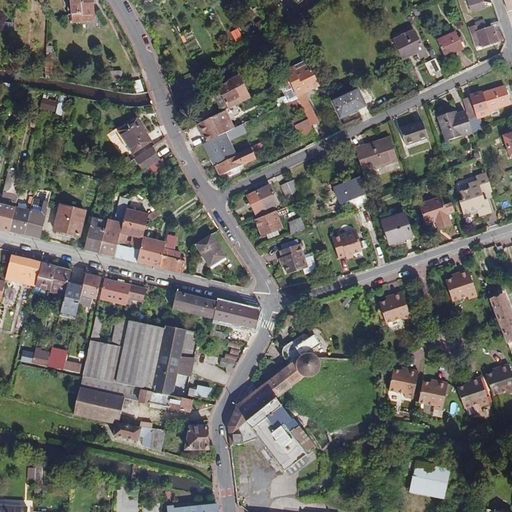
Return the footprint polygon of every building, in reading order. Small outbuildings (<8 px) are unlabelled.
[(70,0),(72,15),(72,23),(95,21),(93,0),(95,0),(70,0)] [(280,0),(285,9),(293,6),(290,0),(280,0)] [(468,0),(471,12),(485,8),(482,0),(468,0)] [(377,6),(381,14),(386,12),(382,3),(377,6)] [(482,47),(504,39),(501,30),(494,32),(492,27),(487,29),(483,20),(474,23),(482,47)] [(258,29),(264,25),(262,21),(255,24),(258,29)] [(494,32),(501,30),(498,22),(492,24),(492,27),(494,32)] [(397,50),(402,60),(416,53),(419,59),(426,55),(419,40),(418,40),(414,31),(393,41),(398,50),(397,50)] [(437,41),(445,58),(463,49),(460,43),(456,32),(437,41)] [(280,60),(272,43),(264,47),(272,64),(280,60)] [(441,71),(440,70),(435,59),(425,64),(430,75),(433,74),(434,75),(441,71)] [(319,86),(309,63),(286,74),(297,97),(300,95),(319,86)] [(109,71),(109,82),(122,82),(122,71),(109,71)] [(226,105),(240,98),(235,88),(243,83),(239,76),(231,81),(230,81),(217,88),(226,105)] [(466,116),(472,133),(483,129),(479,118),(490,114),(489,112),(510,104),(504,86),(483,93),(482,93),(482,92),(469,96),(470,97),(462,99),(468,115),(466,116)] [(223,107),(226,105),(217,88),(214,90),(223,107)] [(0,98),(0,102),(8,105),(11,92),(2,89),(0,98)] [(332,101),(340,118),(365,106),(357,89),(332,101)] [(240,98),(226,105),(228,109),(250,99),(248,94),(240,98)] [(60,95),(56,114),(61,115),(65,96),(60,95)] [(297,97),(298,98),(283,105),(289,116),(303,109),(301,105),(304,104),(300,95),(297,97)] [(50,101),(47,116),(52,118),(55,102),(50,101)] [(315,134),(311,126),(319,123),(309,102),(304,104),(301,105),(303,109),(308,119),(305,121),(295,126),(297,130),(302,140),(315,134)] [(206,142),(222,135),(222,136),(205,144),(212,158),(233,148),(231,144),(233,143),(231,139),(246,132),(242,125),(234,129),(225,110),(197,124),(206,142)] [(438,117),(446,141),(472,133),(466,116),(465,112),(454,116),(453,112),(438,117)] [(297,130),(295,126),(305,121),(302,115),(291,121),(294,126),(282,132),(284,136),(297,130)] [(118,132),(133,154),(151,141),(137,119),(118,132)] [(401,130),(406,145),(428,138),(423,123),(401,130)] [(511,133),(503,137),(510,157),(511,156),(511,133)] [(355,149),(363,173),(398,161),(390,137),(355,149)] [(479,150),(483,160),(494,157),(490,146),(479,150)] [(135,158),(143,171),(159,160),(151,147),(135,158)] [(216,165),(234,156),(234,157),(214,167),(219,177),(225,174),(229,172),(256,159),(251,147),(239,153),(237,148),(213,160),(216,165)] [(473,160),(480,157),(479,152),(473,154),(474,156),(472,157),(473,160)] [(482,164),(480,157),(473,160),(475,166),(482,164)] [(143,171),(142,172),(147,180),(167,167),(162,158),(159,160),(143,171)] [(9,169),(3,191),(10,192),(15,170),(9,169)] [(477,210),(479,218),(492,213),(488,199),(484,201),(482,195),(492,192),(486,174),(476,177),(478,182),(468,185),(470,190),(459,193),(462,201),(459,202),(463,215),(477,210)] [(340,204),(348,201),(350,204),(354,207),(368,202),(360,177),(333,188),(337,196),(340,204)] [(281,186),(286,198),(298,192),(293,180),(281,186)] [(246,196),(257,218),(269,214),(266,209),(279,203),(270,185),(246,196)] [(0,228),(40,238),(48,203),(33,199),(31,208),(30,211),(0,204),(2,197),(0,196),(0,228)] [(329,208),(340,204),(337,196),(326,200),(329,208)] [(450,223),(441,197),(418,205),(425,225),(436,222),(438,227),(450,223)] [(169,229),(165,245),(143,239),(148,216),(126,210),(128,200),(120,198),(118,206),(114,222),(107,221),(105,230),(96,228),(98,219),(92,217),(84,249),(183,273),(186,259),(180,258),(181,253),(173,252),(178,231),(169,229)] [(107,221),(114,222),(118,206),(111,204),(107,221)] [(55,231),(80,237),(86,211),(61,205),(55,231)] [(161,213),(158,209),(148,216),(152,220),(161,213)] [(255,219),(261,236),(281,228),(274,212),(269,214),(257,218),(255,219)] [(381,221),(389,246),(412,238),(404,213),(381,221)] [(286,222),(291,235),(304,229),(299,217),(286,222)] [(228,244),(219,229),(213,233),(220,244),(222,248),(228,244)] [(332,238),(338,259),(345,256),(352,254),(362,251),(355,231),(332,238)] [(220,244),(213,233),(196,244),(210,266),(226,256),(218,244),(220,244)] [(280,251),(287,274),(303,269),(308,268),(305,258),(300,244),(280,251)] [(50,292),(65,296),(60,314),(76,317),(81,295),(83,295),(93,298),(97,299),(101,278),(86,275),(83,284),(69,280),(71,271),(11,256),(6,279),(18,282),(20,272),(28,274),(26,283),(35,285),(35,287),(50,290),(50,292)] [(305,258),(308,268),(303,269),(305,275),(312,273),(314,271),(316,268),(316,266),(313,256),(305,258)] [(468,300),(477,297),(468,270),(457,274),(458,277),(453,279),(445,282),(452,302),(467,297),(468,300)] [(104,279),(100,299),(126,305),(128,297),(130,285),(122,283),(114,282),(104,279)] [(130,285),(128,297),(142,301),(145,289),(130,285)] [(215,331),(218,321),(225,323),(245,328),(256,330),(260,312),(177,292),(172,310),(214,320),(209,336),(229,340),(231,334),(215,331)] [(402,322),(411,319),(402,292),(391,296),(392,299),(387,301),(379,304),(386,324),(401,319),(402,322)] [(511,312),(504,294),(501,295),(511,322),(511,312)] [(82,303),(91,305),(93,298),(83,295),(82,303)] [(491,299),(502,329),(508,344),(511,342),(511,322),(501,295),(491,299)] [(342,305),(348,310),(354,302),(348,298),(342,305)] [(189,377),(191,378),(200,333),(165,326),(164,329),(116,319),(111,345),(106,344),(107,340),(100,338),(99,336),(104,314),(97,313),(83,377),(173,395),(173,396),(187,399),(187,396),(194,397),(194,396),(207,399),(213,389),(196,385),(195,390),(187,388),(189,377)] [(244,334),(245,328),(225,323),(224,329),(244,334)] [(233,434),(246,423),(258,439),(285,472),(307,454),(285,425),(293,419),(277,399),(305,377),(310,378),(312,377),(316,375),(319,371),(320,367),(319,361),(317,358),(314,356),(313,355),(313,349),(320,345),(314,335),(309,339),(308,337),(306,335),(303,335),(302,336),(287,344),(284,347),(282,350),(282,353),(282,355),(289,365),(250,396),(239,406),(229,425),(230,445),(233,443),(243,444),(242,434),(233,434)] [(228,352),(239,355),(242,344),(231,341),(228,352)] [(50,356),(47,366),(63,370),(65,362),(67,353),(52,349),(50,356)] [(22,361),(29,362),(31,353),(24,352),(22,361)] [(39,354),(37,364),(47,366),(50,356),(39,354)] [(221,365),(235,370),(238,363),(223,358),(221,365)] [(65,362),(63,370),(80,373),(82,365),(65,362)] [(494,373),(486,375),(493,396),(508,391),(509,394),(511,392),(511,373),(509,364),(498,368),(499,371),(494,373)] [(404,397),(413,399),(418,372),(407,369),(406,373),(401,372),(393,370),(389,391),(404,394),(404,397)] [(465,386),(457,388),(464,409),(479,404),(480,407),(489,404),(480,377),(469,381),(470,384),(465,386)] [(431,383),(423,382),(419,403),(434,406),(433,409),(443,411),(448,384),(437,381),(436,384),(431,383)] [(80,387),(74,415),(117,425),(118,425),(124,399),(190,413),(193,401),(187,399),(173,396),(120,386),(117,396),(80,387)] [(246,423),(233,434),(242,434),(243,444),(258,439),(246,423)] [(118,425),(117,425),(114,436),(138,443),(139,437),(143,438),(142,446),(150,448),(152,429),(140,427),(118,425)] [(199,426),(190,426),(185,450),(209,450),(207,427),(199,428),(199,426)] [(152,429),(150,448),(160,452),(164,430),(152,429)] [(43,459),(35,458),(35,468),(35,481),(34,496),(41,497),(43,459)] [(414,471),(409,493),(444,500),(451,468),(416,461),(416,462),(414,471)] [(132,468),(131,482),(153,484),(154,471),(132,468)]
